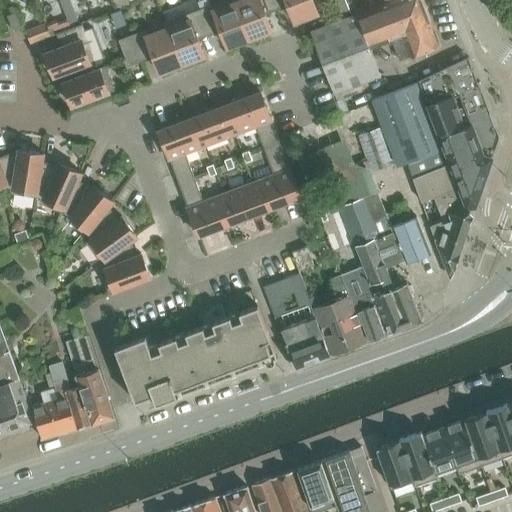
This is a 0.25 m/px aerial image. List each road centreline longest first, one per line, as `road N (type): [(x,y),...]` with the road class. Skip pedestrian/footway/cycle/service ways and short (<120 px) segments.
road 1 (tertiary): [(0,483),(456,328),(511,285)]
road 2 (residential): [(129,511),(428,402),(456,404),(511,385)]
road 3 (residential): [(305,107),(280,42),(138,98),(127,124)]
road 4 (residential): [(115,380),(90,309),(187,273)]
road 5 (residential): [(187,273),(127,124)]
road 6 (residential): [(127,124),(68,126),(0,113)]
